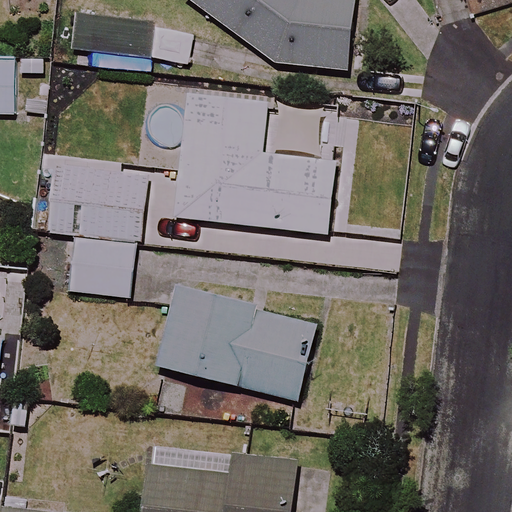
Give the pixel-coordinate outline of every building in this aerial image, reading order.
[(187,0),(276,64),(348,73),(357,1),(353,0),(187,0)] [(157,27),(80,20),(76,57),(153,64),(157,27)] [(15,61),(0,60),(0,117),(12,118),(15,61)] [(264,107),(184,98),(171,219),(262,228),(327,235),(334,165),(259,157),(264,107)] [(138,247),(145,178),(54,169),(47,238),(35,237),(31,271),(69,274),(67,293),(129,300),(135,246),(138,247)] [(318,326),(178,289),(157,367),(298,404),(318,326)] [(289,511),(294,463),(151,449),(144,511),(289,511)]
